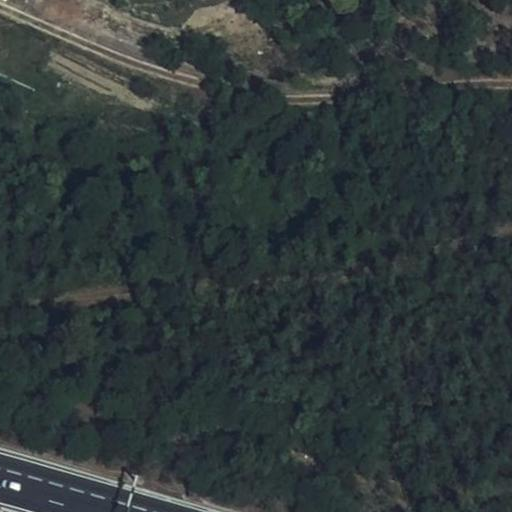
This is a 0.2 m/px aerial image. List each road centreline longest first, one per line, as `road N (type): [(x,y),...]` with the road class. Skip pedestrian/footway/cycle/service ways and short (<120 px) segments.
road 1 (track): [(0,1),(161,67),(277,94),(511,82)]
road 2 (motorway): [(119,511),(0,477)]
